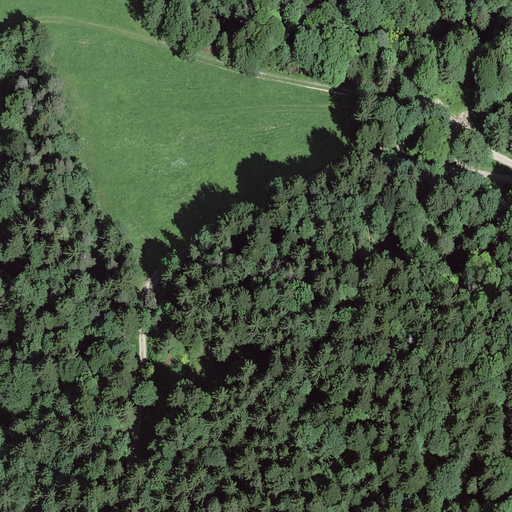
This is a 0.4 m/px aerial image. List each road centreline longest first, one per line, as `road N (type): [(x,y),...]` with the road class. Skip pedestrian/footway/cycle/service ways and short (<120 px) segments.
road 1 (track): [(120,511),(141,394),(141,299),(151,277),(352,161),(511,179)]
road 2 (track): [(0,45),(27,22),(84,24),(154,40),(436,120),(511,164)]
